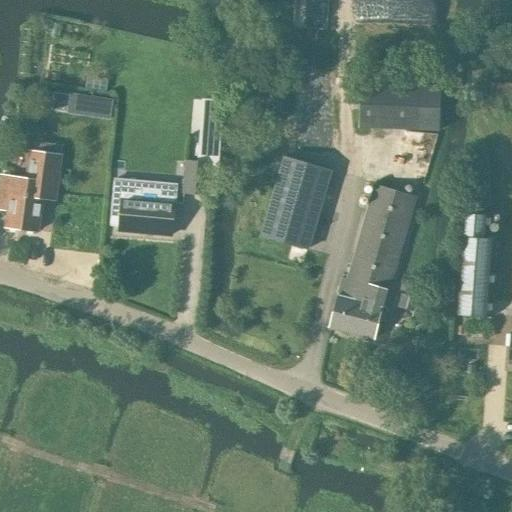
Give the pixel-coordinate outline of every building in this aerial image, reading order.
[(88,77),(87,87),(106,90),(108,80),(88,77)] [(438,130),(440,85),(361,82),(359,126),(438,130)] [(95,96),(92,116),(111,119),(114,99),(106,98),(95,96)] [(201,98),(200,114),(221,116),(222,99),(201,98)] [(198,133),(196,161),(209,162),(208,169),(206,194),(206,195),(216,196),(220,134),(198,133)] [(7,211),(5,226),(36,230),(41,192),(54,194),(59,154),(61,145),(36,141),(34,151),(30,179),(7,176),(5,193),(9,193),(7,211)] [(330,172),(282,158),(259,235),(307,249),(330,172)] [(185,160),(182,192),(206,194),(208,169),(209,162),(196,161),(185,160)] [(110,225),(118,226),(118,229),(170,234),(175,184),(114,179),(110,225)] [(343,276),(329,327),(353,333),(367,284),(389,291),(413,198),(374,185),(348,275),(343,276)] [(489,317),(495,239),(487,239),(489,216),(461,214),(454,314),(489,317)] [(398,280),(396,290),(410,294),(413,284),(398,280)] [(385,306),(389,291),(367,284),(353,333),(373,338),(382,305),(385,306)] [(425,300),(401,294),(397,306),(414,311),(412,318),(420,321),(425,300)]
